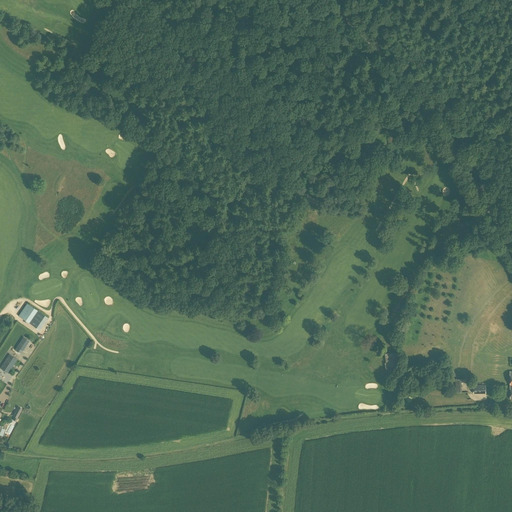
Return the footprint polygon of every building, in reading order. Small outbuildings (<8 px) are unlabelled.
[(318,203),(320,197),(312,194),(310,201),(318,203)] [(29,323),(38,310),(27,303),(18,315),(29,323)] [(40,330),(48,317),(38,310),(29,323),(40,330)] [(23,351),(29,341),(23,337),(17,347),(23,351)] [(387,376),(396,375),(395,366),(397,366),(395,353),(386,354),(387,364),(386,364),(387,368),(386,369),(387,376)] [(0,367),(8,373),(17,359),(9,354),(0,367)] [(474,393),(486,393),(486,385),(474,385),(474,393)] [(16,421),(23,409),(18,406),(12,416),(14,417),(13,420),(16,421)]
